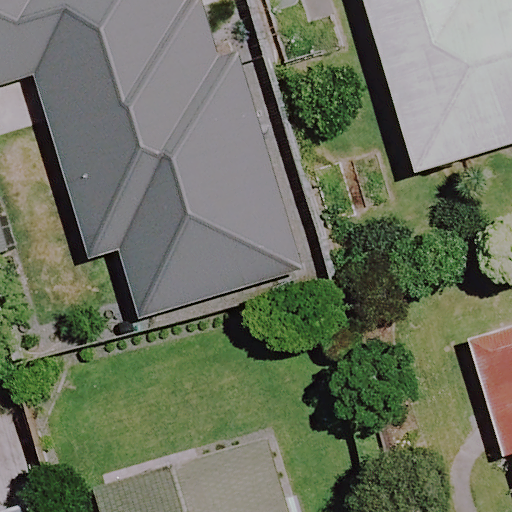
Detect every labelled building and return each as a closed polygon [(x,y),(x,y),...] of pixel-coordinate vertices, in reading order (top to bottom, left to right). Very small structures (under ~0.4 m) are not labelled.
[(0,0),(0,84),(28,77),(81,260),(108,252),(127,317),(305,265),(234,19),(182,34),(172,0),(0,0)] [(511,146),(511,0),(356,0),(405,176),(511,146)] [(511,318),(478,329),(511,441),(511,318)] [(306,511),(284,435),(108,487),(115,511),(306,511)] [(34,511),(32,503),(0,511),(34,511)]
